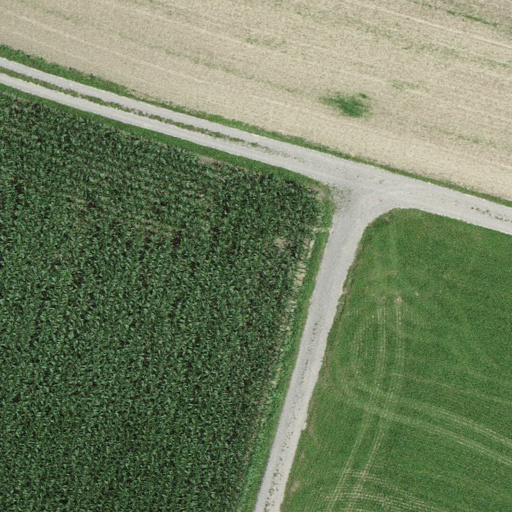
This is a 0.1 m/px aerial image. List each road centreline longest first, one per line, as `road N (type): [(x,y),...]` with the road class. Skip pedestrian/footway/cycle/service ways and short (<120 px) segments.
road 1 (track): [(0,13),(511,169)]
road 2 (track): [(361,120),(255,511)]
